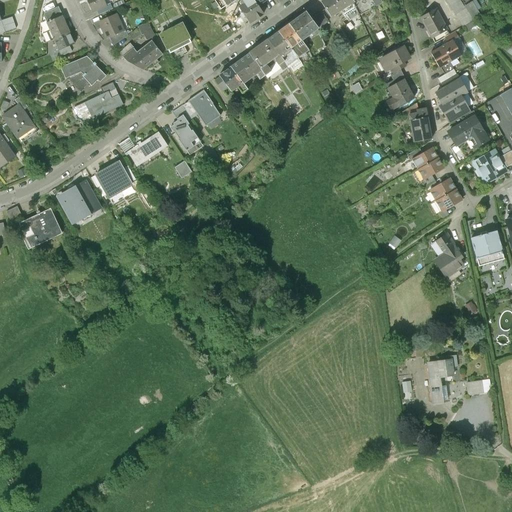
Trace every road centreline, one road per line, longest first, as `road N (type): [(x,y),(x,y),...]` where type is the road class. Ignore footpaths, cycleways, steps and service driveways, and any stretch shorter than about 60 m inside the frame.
road 1 (residential): [(310,0),(81,159),(0,200)]
road 2 (track): [(318,310),(231,371),(77,511)]
road 3 (residential): [(404,0),(436,138),(471,205)]
road 4 (residential): [(471,205),(318,310)]
